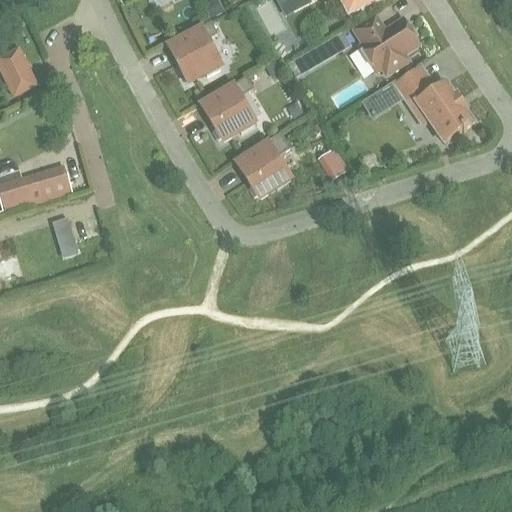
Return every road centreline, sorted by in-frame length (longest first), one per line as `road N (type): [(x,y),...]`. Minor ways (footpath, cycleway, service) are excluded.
road 1 (residential): [(511,145),(498,165),(257,238),(232,235),(143,98),(102,16)]
road 2 (residential): [(107,207),(51,41),(102,16)]
road 3 (residential): [(433,0),(511,128)]
